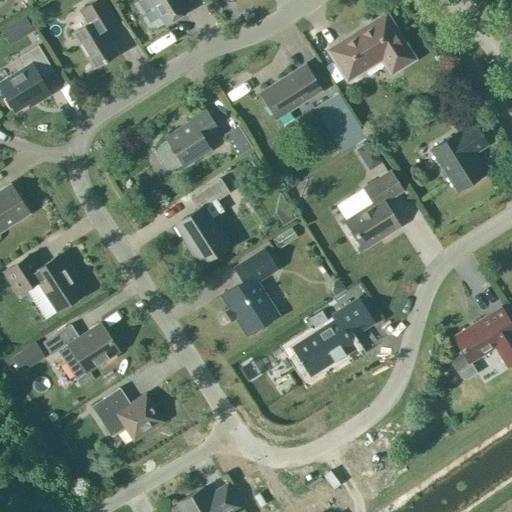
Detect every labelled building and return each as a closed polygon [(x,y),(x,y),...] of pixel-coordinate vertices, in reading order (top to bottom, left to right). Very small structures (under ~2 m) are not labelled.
[(88,23),(71,33),(92,68),(117,53),(102,29),(114,21),(101,0),(94,0),(79,9),(88,23)] [(138,0),(133,3),(150,32),(164,24),(187,10),(180,0),(138,0)] [(346,80),(381,58),(390,73),(413,58),(385,13),(327,50),(346,80)] [(24,16),(13,22),(21,35),(31,29),(24,16)] [(37,45),(18,56),(24,66),(0,80),(0,88),(14,111),(36,98),(37,101),(49,94),(40,78),(53,70),(37,45)] [(304,64),(259,92),(275,118),(320,89),(304,64)] [(249,72),(228,85),(236,98),(257,85),(249,72)] [(432,104),(438,113),(453,104),(447,94),(432,104)] [(320,115),(336,139),(332,142),(339,152),(352,144),(346,133),(358,125),(343,102),(320,115)] [(203,138),(217,129),(205,109),(189,119),(190,120),(164,137),(167,141),(161,145),(158,150),(159,156),(163,163),(168,166),(174,165),(180,161),(183,166),(210,149),(203,138)] [(476,161),(477,160),(472,153),(486,144),(472,123),(430,149),(456,190),(483,173),(476,161)] [(224,134),(237,155),(251,146),(237,125),(224,134)] [(367,159),(376,154),(368,137),(359,142),(367,159)] [(389,170),(363,187),(372,202),(344,220),(362,249),(399,226),(383,202),(402,190),(389,170)] [(200,262),(222,248),(224,240),(203,208),(228,192),(219,178),(189,197),(197,209),(175,223),(200,262)] [(15,193),(10,196),(4,187),(9,184),(9,183),(0,188),(0,232),(29,214),(15,193)] [(133,202),(144,205),(147,194),(147,193),(135,191),(133,202)] [(264,248),(233,267),(242,281),(220,294),(246,334),(250,331),(254,332),(260,328),(261,325),(277,314),(256,281),(276,268),(264,248)] [(56,256),(36,268),(28,255),(4,270),(18,293),(37,281),(56,310),(81,294),(56,256)] [(335,319),(291,346),(300,360),(297,362),(298,363),(299,363),(300,365),(301,370),(304,374),(309,376),(314,375),(318,372),(321,368),(353,347),(348,338),(373,322),(357,297),(331,314),(335,319)] [(452,354),(450,361),(460,377),(467,378),(476,372),(469,361),(495,345),(508,366),(511,362),(511,325),(505,314),(492,322),(488,314),(453,335),(462,349),(452,354)] [(70,324),(42,342),(50,354),(58,350),(76,378),(118,351),(99,322),(78,336),(70,324)] [(13,356),(17,363),(29,354),(31,358),(43,351),(37,341),(13,356)] [(145,393),(129,403),(119,387),(91,405),(110,436),(124,427),(132,440),(163,421),(145,393)] [(182,511),(228,511),(239,506),(226,484),(207,494),(203,487),(176,502),(182,511)]
